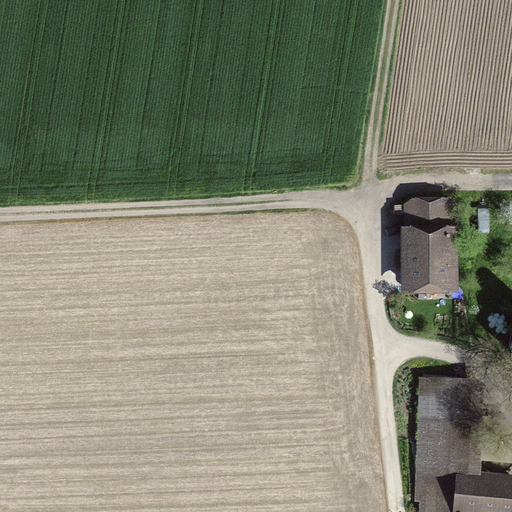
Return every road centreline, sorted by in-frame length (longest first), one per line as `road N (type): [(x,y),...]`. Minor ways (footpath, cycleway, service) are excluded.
road 1 (track): [(365,207),(0,219)]
road 2 (track): [(395,508),(365,207)]
road 3 (track): [(365,207),(395,0)]
road 4 (track): [(511,188),(398,192),(365,207)]
